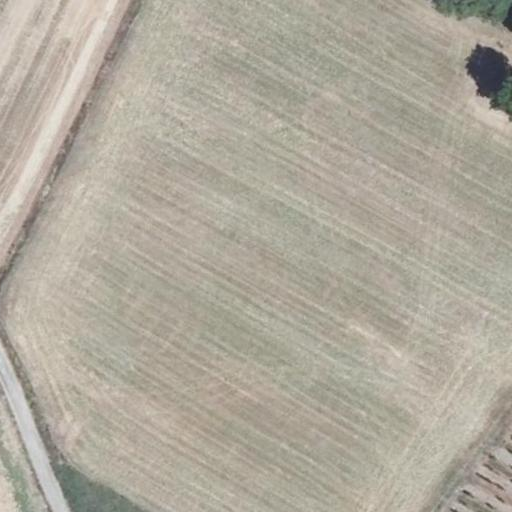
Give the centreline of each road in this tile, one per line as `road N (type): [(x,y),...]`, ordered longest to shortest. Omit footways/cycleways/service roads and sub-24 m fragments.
road 1 (track): [(0,257),(127,0)]
road 2 (unclassified): [(0,357),(67,511)]
